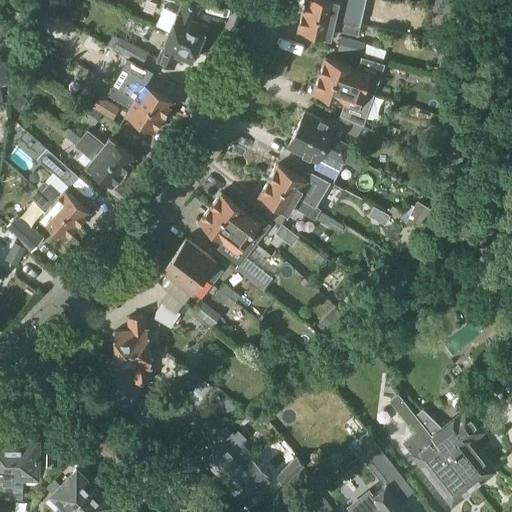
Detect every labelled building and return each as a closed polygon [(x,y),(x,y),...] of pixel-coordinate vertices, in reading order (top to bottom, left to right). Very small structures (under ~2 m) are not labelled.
[(304,0),(302,12),(358,25),(360,17),(336,11),(338,2),(330,0),(304,0)] [(436,0),(435,10),(452,13),(454,0),(436,0)] [(199,44),(207,26),(193,20),(198,8),(182,1),(177,14),(176,13),(169,31),(199,44)] [(356,33),(358,25),(302,12),(298,30),(330,38),(332,28),(356,33)] [(192,62),(199,44),(169,31),(161,49),(162,49),(157,61),(173,68),(178,56),(192,62)] [(360,56),(361,57),(365,43),(341,37),(337,51),(360,56)] [(113,50),(142,65),(148,53),(119,38),(113,50)] [(41,51),(27,43),(20,55),(33,63),(41,51)] [(380,75),(384,64),(361,57),(360,56),(355,68),(325,58),(319,75),(368,92),(372,94),(379,74),(380,75)] [(104,82),(105,80),(83,66),(77,75),(109,94),(113,86),(104,82)] [(344,103),(347,94),(379,105),(381,97),(372,94),(368,92),(319,75),(313,92),(344,103)] [(144,84),(139,92),(118,79),(113,86),(163,116),(173,101),(144,84)] [(154,132),(163,116),(113,86),(109,94),(130,107),(125,115),(154,132)] [(19,111),(28,101),(19,94),(10,105),(19,111)] [(118,109),(99,98),(93,108),(102,114),(112,120),(118,109)] [(93,108),(86,104),(79,115),(94,125),(102,114),(93,108)] [(359,160),(363,152),(352,147),(330,136),(334,126),(305,111),(296,129),(359,160)] [(360,139),(366,127),(340,115),(334,126),(360,139)] [(104,144),(85,127),(78,135),(79,136),(123,173),(136,158),(110,136),(104,144)] [(359,160),(296,129),(287,146),(317,161),(322,151),(355,168),(359,160)] [(112,186),(119,177),(123,173),(79,136),(78,135),(74,141),(93,157),(87,164),(112,186)] [(68,187),(77,177),(45,150),(37,160),(68,187)] [(331,218),(336,210),(322,202),(302,189),(306,181),(278,164),(268,180),(318,209),(331,218)] [(65,190),(58,197),(40,180),(33,187),(36,190),(77,225),(90,212),(65,190)] [(318,209),(268,180),(259,195),(287,212),(292,204),(314,217),(339,233),(343,225),(331,218),(318,209)] [(400,189),(399,185),(396,183),(392,184),(391,188),(391,191),(394,193),(398,192),(400,189)] [(31,196),(36,200),(25,213),(38,223),(42,219),(65,239),(77,225),(36,190),(31,196)] [(236,227),(252,239),(266,222),(248,208),(246,212),(221,192),(210,207),(225,218),(236,227)] [(392,247),(410,256),(434,210),(416,201),(392,247)] [(250,242),(253,244),(255,242),(252,239),(236,227),(225,218),(210,207),(198,221),(224,241),(230,234),(246,246),(250,242)] [(382,212),(373,207),(368,216),(377,221),(382,212)] [(24,246),(32,252),(34,249),(44,238),(17,215),(7,226),(17,235),(24,246)] [(377,235),(373,243),(387,251),(391,244),(377,235)] [(191,293),(216,261),(186,238),(161,269),(191,293)] [(26,249),(13,242),(4,260),(16,266),(26,249)] [(366,287),(377,296),(385,286),(374,277),(366,287)] [(224,304),(234,291),(224,283),(214,297),(224,304)] [(377,300),(363,288),(342,311),(356,324),(377,300)] [(221,315),(200,299),(191,311),(212,326),(221,315)] [(397,315),(387,304),(358,329),(368,341),(397,315)] [(342,314),(323,332),(333,343),(352,325),(342,314)] [(116,351),(148,347),(147,328),(146,328),(145,315),(127,317),(129,330),(114,331),(116,351)] [(341,355),(360,339),(350,328),(332,344),(341,355)] [(148,347),(116,351),(118,370),(132,369),(133,382),(150,380),(149,367),(150,367),(148,347)] [(482,431),(470,415),(482,406),(464,373),(454,379),(469,407),(442,428),(422,409),(415,415),(433,436),(470,483),(477,478),(482,479),(487,477),(490,472),(490,467),(470,441),(482,431)] [(191,392),(201,379),(194,374),(184,387),(191,392)] [(433,436),(415,415),(398,393),(389,400),(408,425),(411,424),(416,430),(403,441),(412,452),(449,500),(454,501),(459,498),(463,494),(463,489),(470,483),(433,436)] [(154,423),(163,411),(145,397),(136,409),(154,423)] [(221,443),(204,460),(225,482),(250,458),(253,454),(242,443),(246,439),(238,430),(233,435),(231,433),(221,443)] [(2,499),(12,499),(12,485),(13,475),(12,475),(13,440),(0,439),(0,474),(2,475),(2,499)] [(13,475),(12,485),(22,485),(22,476),(37,476),(38,464),(46,465),(46,449),(38,449),(38,441),(13,440),(12,475),(13,475)] [(366,456),(393,488),(405,478),(380,446),(366,456)] [(304,466),(296,456),(280,472),(287,480),(304,466)] [(225,482),(248,504),(249,506),(266,489),(263,486),(271,478),(250,458),(225,482)] [(68,511),(69,511),(94,486),(76,469),(52,494),(62,504),(54,511),(68,511)] [(265,505),(271,511),(285,511),(305,493),(291,479),(265,505)] [(12,485),(12,499),(22,500),(22,485),(12,485)] [(384,511),(405,511),(385,485),(372,496),(384,511)] [(102,511),(111,503),(94,486),(69,511),(68,511),(102,511)]
